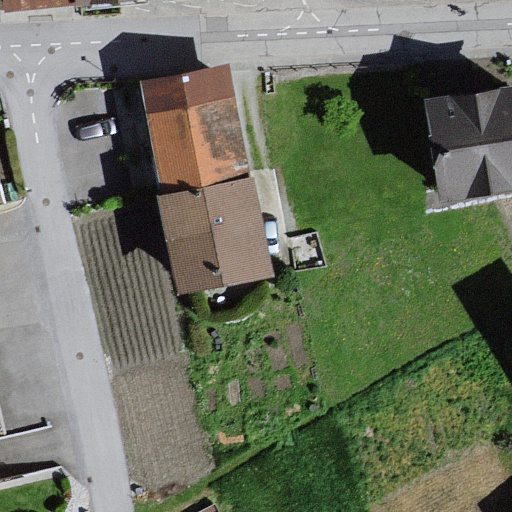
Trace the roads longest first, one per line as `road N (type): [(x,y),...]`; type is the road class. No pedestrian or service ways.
road 1 (residential): [(111,511),(22,53)]
road 2 (residential): [(22,53),(310,33)]
road 3 (residential): [(310,33),(511,24)]
